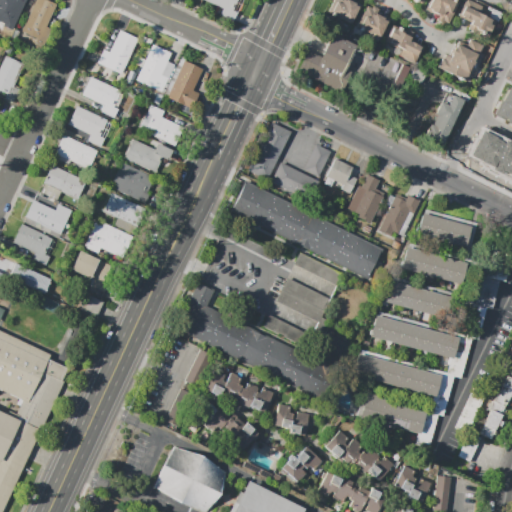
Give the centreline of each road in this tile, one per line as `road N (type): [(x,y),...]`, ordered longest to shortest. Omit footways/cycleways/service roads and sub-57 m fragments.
road 1 (secondary): [(214,156),(48,511)]
road 2 (residential): [(0,199),(93,0)]
road 3 (residential): [(511,210),(333,122)]
